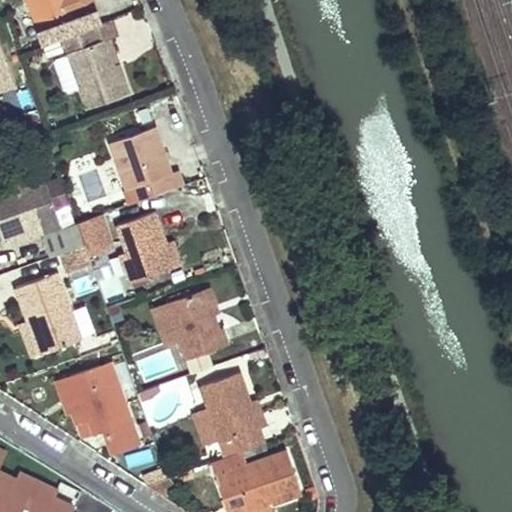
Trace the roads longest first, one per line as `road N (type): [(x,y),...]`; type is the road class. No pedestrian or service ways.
road 1 (residential): [(341,511),(342,479),(168,0)]
road 2 (track): [(511,306),(406,0)]
road 3 (residential): [(0,417),(140,511)]
